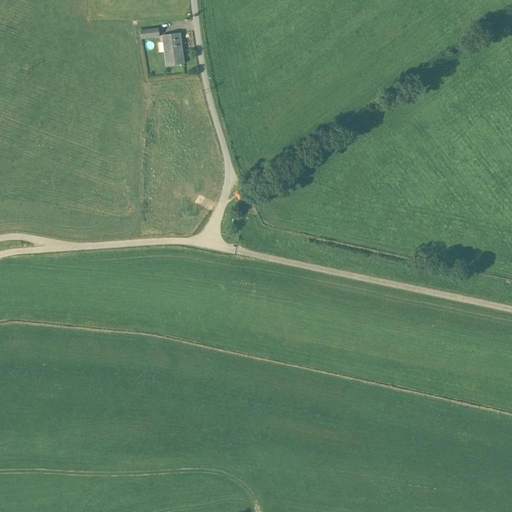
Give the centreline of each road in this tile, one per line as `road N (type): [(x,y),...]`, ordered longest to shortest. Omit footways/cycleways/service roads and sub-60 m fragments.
road 1 (unclassified): [(192,0),(229,172),(205,241),(66,247),(0,238)]
road 2 (track): [(205,241),(511,310)]
